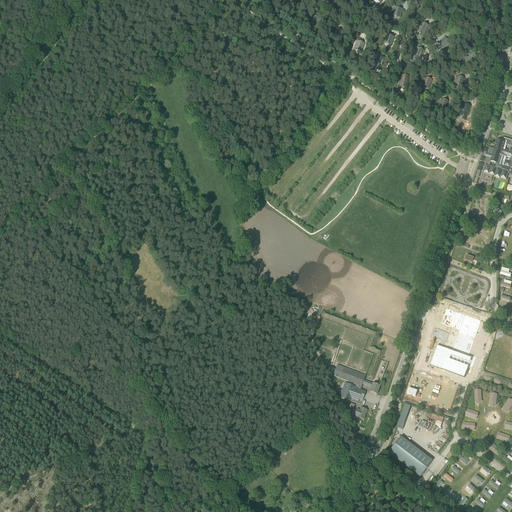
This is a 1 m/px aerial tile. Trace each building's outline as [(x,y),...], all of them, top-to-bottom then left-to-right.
[(400,17),(402,10),(402,9),(398,8),(395,7),(393,15),(400,17)] [(309,23),(316,27),(319,20),(313,17),(309,23)] [(416,33),(423,36),(428,27),(421,23),(416,33)] [(332,36),(338,40),(342,33),(335,30),(332,36)] [(384,43),(391,45),(394,37),(387,35),(384,43)] [(449,44),(446,40),(447,40),(445,37),(438,42),(443,48),(449,44)] [(354,49),(361,51),(364,44),(356,42),(354,49)] [(417,63),(423,52),(417,48),(411,59),(417,63)] [(476,57),(471,51),(462,58),(466,64),(476,57)] [(374,68),(381,70),(384,59),(377,57),(374,68)] [(399,86),(406,88),(409,77),(401,76),(399,86)] [(455,84),(462,86),(464,79),(457,77),(455,84)] [(422,85),(429,88),(432,81),(425,78),(422,85)] [(438,106),(445,109),(448,102),(441,100),(438,106)] [(459,115),(466,118),(470,107),(464,104),(459,115)] [(511,158),(511,140),(509,140),(503,138),(502,142),(499,141),(497,140),(495,144),(494,149),(489,148),(484,164),(486,164),(483,172),(491,175),(494,176),(494,177),(500,179),(500,178),(506,180),(509,169),(510,168),(511,169),(511,168),(511,162),(510,162),(511,158)] [(502,199),(501,202),(506,204),(508,196),(500,194),(499,198),(502,199)] [(510,277),(511,274),(508,273),(509,269),(501,267),(499,274),(510,277)] [(181,309),(187,304),(182,298),(176,304),(181,309)] [(433,344),(427,365),(461,377),(463,373),(467,374),(472,358),(465,355),(477,319),(451,310),(452,306),(445,303),(444,308),(442,307),(437,322),(447,326),(445,332),(442,340),(441,340),(439,346),(436,345),(433,344)] [(509,311),(504,309),(505,306),(498,304),(496,311),(508,314),(509,311)] [(430,327),(427,335),(438,339),(436,345),(439,346),(441,340),(442,340),(445,332),(430,327)] [(337,366),(333,376),(340,379),(350,383),(350,384),(349,385),(348,385),(345,383),(339,398),(350,402),(351,402),(357,404),(359,400),(361,401),(362,401),(365,391),(359,389),(361,386),(361,387),(362,384),(371,387),(369,392),(376,395),(380,386),(375,385),(372,384),(368,382),(364,380),(365,376),(344,368),(337,366)] [(507,412),(511,404),(511,401),(507,398),(501,408),(507,412)] [(356,409),(354,415),(357,417),(357,418),(363,420),(367,410),(361,408),(360,411),(356,409)] [(463,415),(475,419),(477,412),(466,408),(463,415)] [(429,419),(441,423),(443,418),(431,414),(429,419)] [(511,423),(505,421),(503,428),(511,430),(511,423)] [(497,432),(495,439),(508,443),(510,436),(497,432)] [(432,461),(400,437),(388,453),(420,477),(432,461)] [(464,453),(458,459),(464,465),(470,459),(464,453)] [(456,464),(454,467),(451,465),(449,467),(457,474),(462,469),(456,464)] [(483,465),(477,471),(485,477),(490,471),(483,465)] [(451,483),(454,479),(445,473),(443,477),(451,483)] [(479,486),(483,480),(474,474),(470,480),(479,486)] [(488,483),(496,489),(501,482),(493,476),(488,483)] [(459,494),(448,486),(450,484),(442,477),(433,488),(452,502),(459,494)] [(471,495),(475,489),(468,484),(464,489),(471,495)] [(488,493),(490,491),(486,487),(482,492),(489,497),(491,495),(488,493)] [(458,504),(463,508),(468,500),(463,496),(458,504)] [(481,508),(486,503),(480,498),(478,501),(476,499),(474,502),(481,508)] [(511,502),(505,498),(501,504),(506,507),(507,506),(511,509),(511,507),(511,502)] [(309,503),(305,506),(310,511),(314,508),(309,503)] [(465,511),(479,511),(481,510),(471,503),(465,511)]
